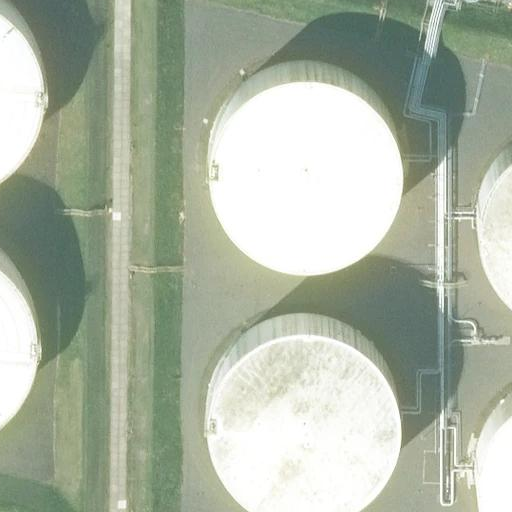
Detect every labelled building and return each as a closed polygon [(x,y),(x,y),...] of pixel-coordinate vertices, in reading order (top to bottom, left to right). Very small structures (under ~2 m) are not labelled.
[(42,64),(41,59),(40,54),(39,49),(37,44),(35,39),(33,35),(31,30),(27,24),(23,17),(20,13),(17,9),(13,6),(10,2),(7,0),(0,0),(0,159),(1,159),(5,156),(9,153),(12,149),(16,146),(21,140),(22,138),(25,134),(28,129),(31,125),(33,120),(35,116),(38,109),(39,104),(40,99),(41,94),(42,89),(42,84),(43,79),(43,74),(42,69),(42,64)] [(399,151),(399,146),(398,142),(397,137),(396,132),(395,127),(394,125),(393,120),(391,116),(389,111),(386,107),(384,103),(381,99),(378,95),(375,91),(371,87),(366,82),(362,79),(358,76),(352,72),(347,70),(345,69),(341,67),(336,65),(329,63),(324,62),(317,60),(312,60),(307,59),(302,59),(297,59),(292,60),(287,61),(283,62),(278,63),(271,65),(266,67),(262,69),(257,71),(253,74),(247,78),(243,81),(239,84),(236,87),(232,91),(227,97),(225,101),(222,105),(221,107),(218,111),(216,116),(214,120),(213,125),(211,130),(210,134),(209,137),(209,142),(208,147),(208,152),(208,157),(208,161),(208,166),(209,171),(210,176),(211,181),(213,186),(214,190),(216,195),(218,199),(221,204),(223,208),(226,212),(231,218),(234,221),(238,225),(241,228),(245,231),(249,234),(253,237),(258,239),(262,241),(264,242),(271,245),(276,247),(280,248),(285,249),(290,250),(295,251),(300,251),(305,251),(310,251),(312,251),(320,250),(324,249),(329,247),(336,245),(341,243),(348,240),(352,238),(356,235),(362,231),(366,228),(370,224),(373,221),(376,217),(380,213),(382,209),(385,205),(388,201),(390,197),(392,192),(394,187),(395,183),(396,178),(398,173),(398,168),(399,166),(399,161),(399,156),(399,151)] [(511,139),(511,140),(506,144),(503,148),(499,151),(498,153),(496,155),(493,159),(491,163),(487,170),(485,174),(483,178),(481,183),(479,188),(479,190),(478,195),(477,197),(476,202),(476,207),(476,210),(476,215),(476,220),(476,224),(477,229),(477,232),(478,237),(479,241),(481,246),(483,253),(485,255),(487,260),(489,264),(490,266),(493,270),(496,274),(499,278),(504,283),(508,287),(511,290),(511,139)] [(0,405),(1,404),(5,401),(9,397),(12,393),(17,387),(20,383),(22,379),(25,374),(27,370),(29,365),(31,360),(32,355),(33,350),(34,345),(35,340),(36,335),(36,330),(36,323),(35,318),(35,313),(34,308),(33,303),(31,298),(30,293),(28,288),(27,286),(25,281),(22,277),(20,272),(17,268),(15,266),(10,260),(7,257),(3,253),(0,250),(0,405)] [(205,409),(206,414),(206,421),(207,428),(209,433),(210,438),(212,443),(213,447),(214,449),(217,454),(219,458),(222,462),(225,466),(228,470),(231,474),(234,478),(238,481),(244,486),(248,488),(252,491),(256,494),(261,496),(265,498),(270,500),(275,501),(279,502),(284,503),(289,504),(294,505),(299,505),(306,505),(311,505),(316,504),(321,503),(326,502),(331,501),(335,499),(342,496),(347,494),(351,492),(355,489),(359,486),(363,483),(367,480),(369,478),(372,475),(376,471),(379,467),(381,463),(384,459),(388,452),(390,448),(392,443),(393,439),(395,434),(396,429),(397,427),(397,422),(398,417),(398,412),(398,407),(398,404),(398,400),(397,395),(396,390),(395,385),(394,380),(392,375),(391,371),(389,366),(386,362),(384,358),(381,354),(378,350),(375,346),(372,342),(368,339),(364,335),(361,332),(357,329),(352,326),(348,324),(344,322),(339,320),(335,318),(328,316),(323,314),(318,314),(313,313),(308,312),(303,312),(298,312),(293,313),(288,313),(283,314),(279,315),(271,317),(267,319),(262,321),(258,323),(253,325),(249,328),(245,331),(241,334),(237,337),(234,340),(230,344),(227,348),(224,351),(221,356),(219,360),(216,364),(214,369),(212,373),(210,378),(209,382),(208,385),(207,390),(206,395),(206,399),(206,404),(205,409)] [(511,511),(511,390),(511,391),(506,396),(500,401),(497,405),(494,409),(489,415),(486,421),(483,425),(480,432),(479,437),(478,439),(477,444),(475,449),(475,451),(474,456),(474,461),(474,466),(474,471),(474,473),(474,478),(475,483),(475,486),(476,490),(478,495),(479,500),(480,502),(482,507),(484,511),(511,511)]
